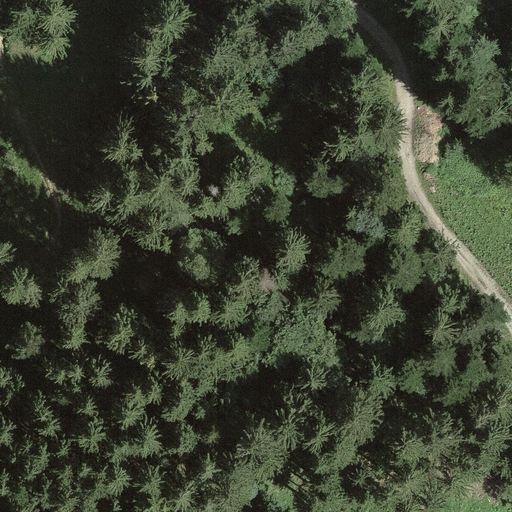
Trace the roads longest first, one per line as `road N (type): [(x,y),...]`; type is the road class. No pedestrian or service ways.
road 1 (track): [(511,331),(415,188),(399,65),(381,37),(338,0)]
road 2 (track): [(0,275),(50,241),(60,214),(0,58)]
